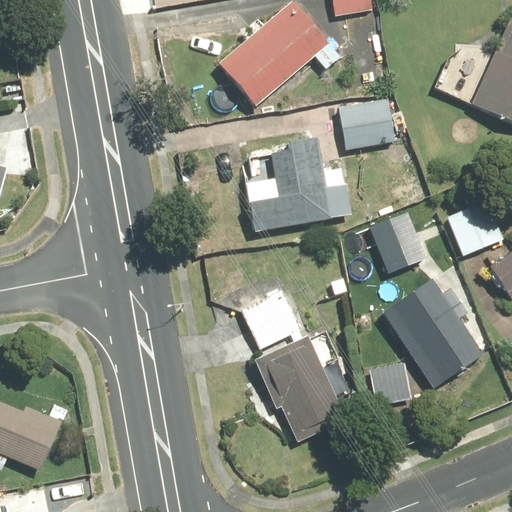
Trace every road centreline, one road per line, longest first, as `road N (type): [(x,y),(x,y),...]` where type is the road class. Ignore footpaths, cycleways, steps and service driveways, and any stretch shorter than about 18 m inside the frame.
road 1 (secondary): [(131,266),(95,0)]
road 2 (secondary): [(178,511),(131,266)]
road 3 (residential): [(378,511),(511,458)]
road 4 (residential): [(0,290),(131,266)]
